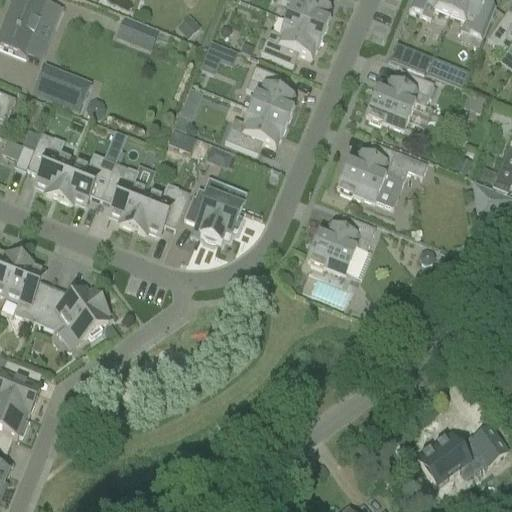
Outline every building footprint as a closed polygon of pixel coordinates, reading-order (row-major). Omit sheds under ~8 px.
[(31,0),(13,0),(0,34),(0,53),(25,64),(40,27),(54,33),(61,15),(47,9),(48,6),(31,0)] [(285,26),(323,41),(329,24),(327,24),(331,15),(318,10),(321,0),(283,0),(281,7),(291,11),(285,26)] [(414,0),(408,17),(429,25),(433,16),(448,22),(457,0),(414,0)] [(459,37),(481,46),(495,14),(483,9),(486,0),(457,0),(448,22),(463,28),(459,37)] [(511,51),(511,20),(507,17),(486,45),(506,60),(511,51)] [(119,46),(142,55),(151,34),(128,24),(119,46)] [(260,59),(293,72),(298,60),(310,65),(314,57),(316,57),(323,41),(285,26),(279,41),(269,37),(260,59)] [(210,45),(204,61),(219,66),(232,71),(238,56),(210,45)] [(242,49),(238,58),(249,63),(253,54),(242,49)] [(396,50),(389,67),(406,74),(413,57),(396,50)] [(249,115),(286,130),(293,113),(291,113),(295,104),(282,99),(287,86),(254,73),(245,96),(255,100),(249,115)] [(195,76),(190,90),(205,96),(210,82),(195,76)] [(380,128),(403,137),(414,110),(424,114),(433,91),(400,77),(395,90),(386,86),(383,95),(377,93),(365,122),(369,123),(368,126),(379,130),(380,128)] [(90,90),(62,79),(49,109),(78,121),(90,90)] [(0,126),(5,128),(14,106),(0,99),(0,126)] [(88,108),(85,117),(88,123),(95,126),(102,123),(104,116),(101,108),(95,105),(88,108)] [(224,148),(257,161),(262,149),(274,154),(278,146),(280,146),(286,130),(249,115),(243,130),(233,126),(224,148)] [(173,135),(186,140),(191,127),(178,122),(173,135)] [(22,151),(33,156),(39,141),(28,137),(22,151)] [(104,164),(116,167),(123,140),(111,137),(104,164)] [(44,200),(49,202),(64,165),(57,162),(62,149),(40,140),(34,157),(26,177),(37,182),(33,192),(46,197),(44,200)] [(374,209),(385,182),(402,189),(407,179),(421,184),(426,172),(371,150),(366,162),(357,159),(354,167),(348,165),(336,194),(340,195),(339,198),(350,203),(351,200),(374,209)] [(13,175),(25,179),(26,177),(34,157),(22,152),(13,175)] [(207,160),(205,164),(211,167),(217,164),(219,158),(215,156),(209,154),(207,160)] [(492,194),(507,200),(510,193),(511,193),(511,155),(509,154),(492,194)] [(72,207),(84,212),(88,202),(94,204),(109,168),(93,162),(88,175),(64,165),(49,202),(71,211),(72,207)] [(460,164),(455,175),(466,180),(471,168),(460,164)] [(118,230),(128,234),(143,197),(131,192),(136,179),(109,168),(94,204),(111,211),(107,221),(120,226),(118,230)] [(479,184),(491,189),(495,178),(483,173),(479,184)] [(215,248),(220,250),(223,243),(228,245),(232,236),(236,237),(241,224),(237,222),(241,213),(221,205),(226,192),(208,185),(202,198),(197,195),(194,204),(192,203),(183,226),(195,231),(192,238),(203,243),(205,246),(212,249),(215,248)] [(146,237),(159,242),(163,232),(174,237),(189,200),(167,192),(162,205),(143,197),(128,234),(145,241),(146,237)] [(322,272),(344,281),(355,254),(365,258),(374,235),(342,222),(337,234),(328,231),(324,240),(318,237),(306,266),(311,268),(310,270),(321,275),(322,272)] [(420,258),(418,264),(421,270),(426,272),(432,269),(434,264),(432,258),(427,256),(420,258)] [(0,300),(3,302),(17,267),(12,265),(13,263),(6,260),(4,263),(0,261),(0,300)] [(14,321),(36,330),(50,294),(39,289),(43,279),(30,274),(32,270),(18,265),(17,267),(3,302),(19,308),(14,321)] [(64,329),(78,349),(85,344),(87,342),(90,346),(101,338),(99,334),(107,328),(104,323),(107,320),(91,298),(83,303),(79,298),(73,303),(50,294),(36,330),(52,337),(64,329)] [(111,332),(103,338),(110,348),(118,342),(111,332)] [(0,411),(29,423),(39,398),(15,388),(16,384),(18,379),(21,373),(0,364),(0,411)] [(0,439),(16,446),(18,443),(22,444),(28,429),(24,427),(26,423),(28,424),(29,423),(0,411),(0,439)] [(449,442),(415,467),(427,483),(435,494),(451,483),(457,478),(464,487),(488,470),(490,472),(506,460),(500,451),(488,435),(470,448),(472,449),(460,457),(449,442)]
